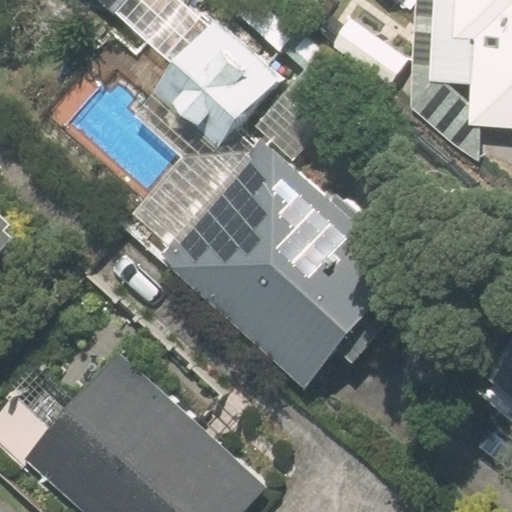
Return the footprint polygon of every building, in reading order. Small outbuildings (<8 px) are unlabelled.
[(511,0),(422,0),(418,108),(458,141),(479,142),(479,127),(511,128),(511,0)] [(233,16),(167,86),(231,147),(297,77),(233,16)] [(278,137),(173,255),(323,388),(428,269),(278,137)] [(0,262),(31,225),(0,199),(0,185),(8,176),(0,168),(0,262)] [(511,351),(494,373),(511,388),(511,351)] [(20,391),(0,413),(0,428),(96,511),(259,511),(283,486),(129,353),(63,429),(20,391)]
